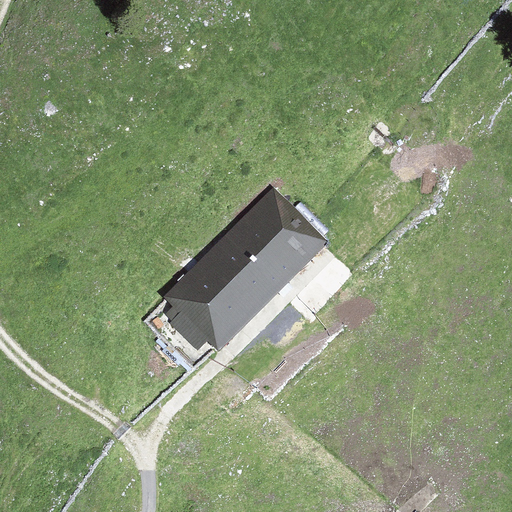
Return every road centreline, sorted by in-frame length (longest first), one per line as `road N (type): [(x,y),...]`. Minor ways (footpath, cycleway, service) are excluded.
road 1 (track): [(220,363),(301,335),(511,206)]
road 2 (track): [(148,463),(166,415),(328,254)]
road 3 (track): [(148,463),(122,431),(39,374),(0,335)]
